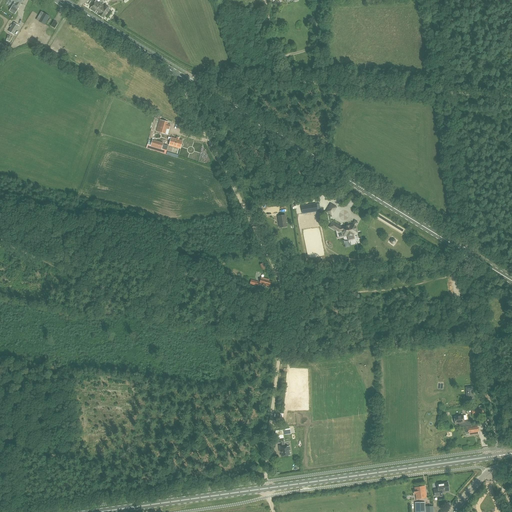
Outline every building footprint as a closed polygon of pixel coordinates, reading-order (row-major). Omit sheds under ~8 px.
[(12,0),(15,2),(12,7),(9,11),(15,14),(18,8),(22,0),(12,0)] [(105,6),(96,0),(90,9),(103,18),(110,9),(106,6),(105,6)] [(43,13),(38,21),(44,24),(49,16),(43,13)] [(14,35),(19,26),(14,22),(8,31),(14,35)] [(56,59),(59,54),(47,47),(45,52),(56,59)] [(168,122),(160,120),(157,131),(165,133),(167,128),(169,129),(171,125),(168,124),(168,122)] [(180,148),(183,141),(171,137),(169,145),(180,148)] [(163,143),(153,140),(152,141),(151,145),(162,148),(163,143)] [(317,210),(316,204),(302,206),(302,212),(317,210)] [(331,204),(327,212),(332,215),(336,207),(331,204)] [(285,215),(278,216),(280,228),(287,226),(285,215)] [(357,233),(355,226),(357,224),(354,223),(353,225),(341,227),(333,222),(330,227),(339,232),(342,231),(343,233),(344,237),(347,236),(348,240),(355,239),(354,234),(353,234),(357,233)] [(270,286),(271,282),(269,281),(269,280),(261,277),(260,284),(268,286),(269,285),(270,286)] [(463,415),(454,417),(455,423),(459,423),(459,424),(462,424),(462,427),(471,425),(471,421),(467,422),(467,420),(464,420),(463,415)] [(471,425),(462,427),(465,426),(466,432),(469,432),(469,434),(478,433),(477,424),(471,425)] [(289,449),(290,449),(289,446),(285,447),(284,442),(283,430),(275,431),(277,443),(282,442),(282,445),(279,445),(280,452),(281,451),(281,456),(289,455),(289,449)] [(442,492),(449,490),(448,482),(438,484),(438,489),(434,490),(435,496),(443,495),(442,492)] [(416,498),(426,497),(425,486),(415,487),(415,489),(414,489),(414,493),(416,493),(416,498)] [(415,511),(425,511),(425,502),(415,502),(415,511)]
